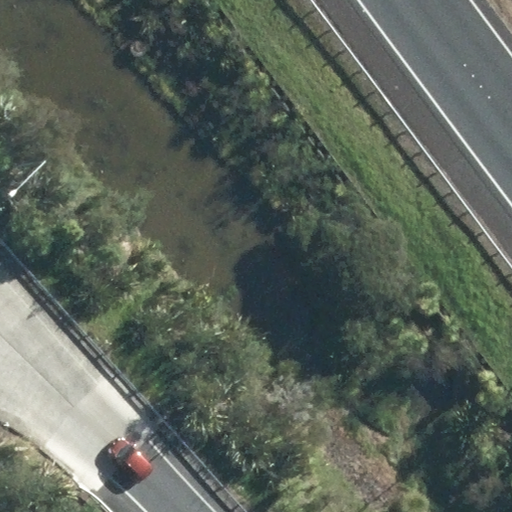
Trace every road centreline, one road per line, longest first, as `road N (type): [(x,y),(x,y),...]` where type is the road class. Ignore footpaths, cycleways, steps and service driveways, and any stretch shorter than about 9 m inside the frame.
road 1 (motorway): [(177,511),(0,341)]
road 2 (motorway): [(511,128),(417,0)]
